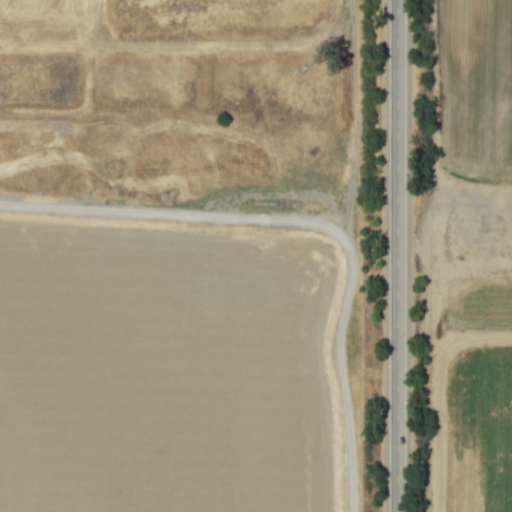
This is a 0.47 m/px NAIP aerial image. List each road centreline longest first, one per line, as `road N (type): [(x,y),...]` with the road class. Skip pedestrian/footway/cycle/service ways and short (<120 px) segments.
road 1 (track): [(351,511),(337,343),(350,262),(330,231),(309,223),(0,203)]
road 2 (secondary): [(397,0),(397,511)]
